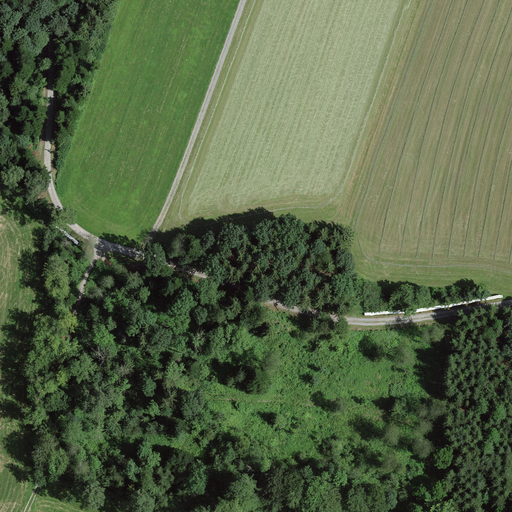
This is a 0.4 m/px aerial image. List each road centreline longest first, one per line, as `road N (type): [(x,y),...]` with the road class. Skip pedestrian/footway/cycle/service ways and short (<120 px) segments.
road 1 (track): [(100,242),(352,321),(511,305)]
road 2 (track): [(100,242),(81,281),(51,449),(25,511)]
road 3 (track): [(243,0),(158,225),(128,251)]
road 4 (track): [(49,0),(52,196),(100,242)]
